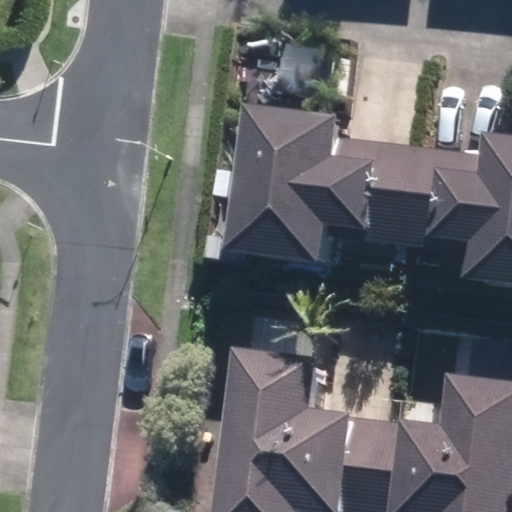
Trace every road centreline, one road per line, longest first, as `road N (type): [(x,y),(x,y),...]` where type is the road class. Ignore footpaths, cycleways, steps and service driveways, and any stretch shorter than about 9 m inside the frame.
road 1 (residential): [(112,149),(65,511)]
road 2 (residential): [(131,0),(112,149)]
